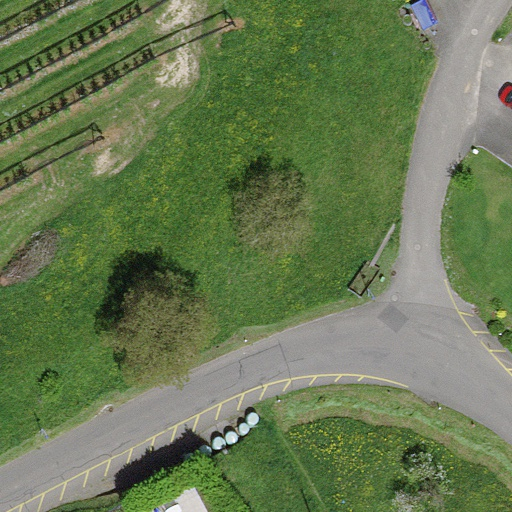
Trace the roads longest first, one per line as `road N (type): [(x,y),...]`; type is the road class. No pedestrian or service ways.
road 1 (tertiary): [(0,500),(291,354),(354,338),(403,339)]
road 2 (residential): [(494,0),(454,65),(433,142),(403,339)]
road 3 (tertiary): [(403,339),(447,353),(511,399)]
